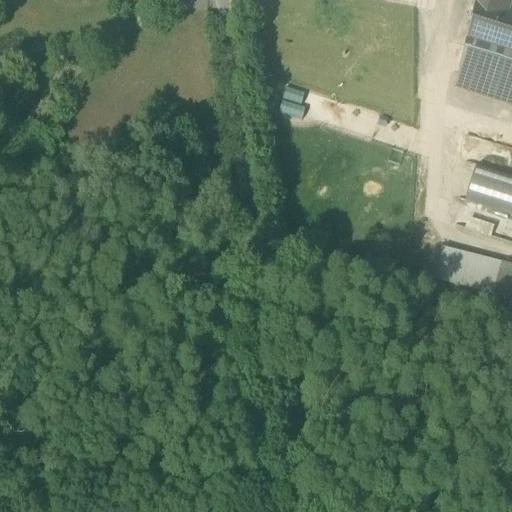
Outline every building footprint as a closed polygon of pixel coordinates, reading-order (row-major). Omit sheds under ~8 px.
[(465,43),(489,51),(498,21),(501,12),(503,0),(475,0),(472,14),(465,43)] [(511,0),(503,0),(501,12),(511,15),(511,0)] [(511,57),(511,15),(501,12),(498,21),(489,51),(511,57)] [(511,57),(489,51),(465,43),(454,89),(511,107),(511,57)] [(433,280),(493,296),(500,269),(440,253),(433,280)] [(511,271),(500,269),(493,296),(511,300),(511,271)]
